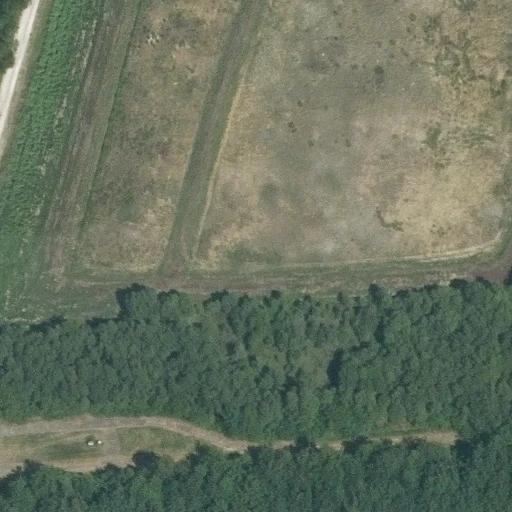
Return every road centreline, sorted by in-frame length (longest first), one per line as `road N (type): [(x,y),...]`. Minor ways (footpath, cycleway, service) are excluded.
road 1 (track): [(0,485),(466,445)]
road 2 (track): [(258,463),(164,427),(0,440)]
road 3 (track): [(34,0),(0,121)]
